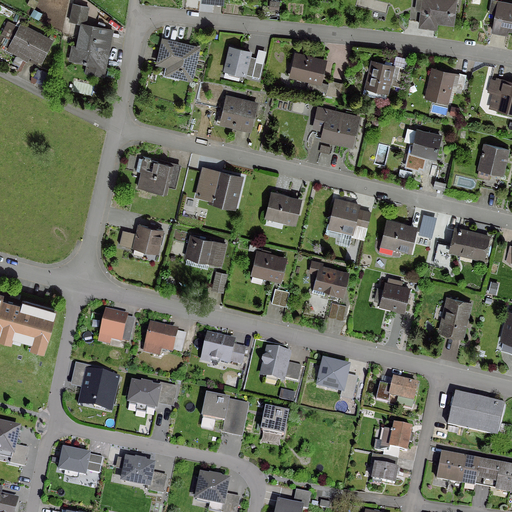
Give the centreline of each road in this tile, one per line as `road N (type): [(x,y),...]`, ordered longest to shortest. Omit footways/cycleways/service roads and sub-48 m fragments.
road 1 (residential): [(77,285),(511,390)]
road 2 (residential): [(115,126),(511,220)]
road 3 (residential): [(135,16),(511,61)]
road 4 (residential): [(55,412),(78,432),(245,469),(260,488),(258,511)]
road 5 (residential): [(115,126),(77,285)]
road 6 (residential): [(77,285),(55,412)]
road 7 (residential): [(115,126),(0,73)]
